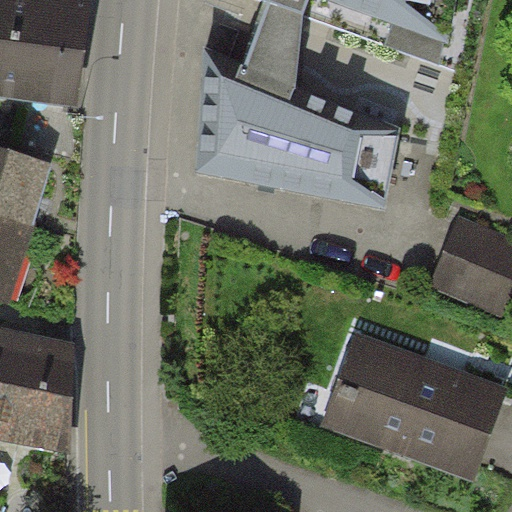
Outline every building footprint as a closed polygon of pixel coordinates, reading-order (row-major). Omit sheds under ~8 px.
[(0,0),(0,88),(72,100),(87,8),(37,0),(0,0)] [(206,51),(197,176),(387,210),(401,128),(283,82),(312,0),(326,0),(446,42),(455,0),(267,0),(243,65),(206,51)] [(0,211),(30,221),(45,170),(0,156),(0,211)] [(0,301),(4,303),(30,221),(0,211),(0,301)] [(435,295),(503,323),(511,301),(511,246),(462,226),(435,295)] [(0,429),(71,445),(72,369),(41,345),(0,336),(0,429)] [(315,428),(459,482),(493,392),(349,338),(315,428)]
